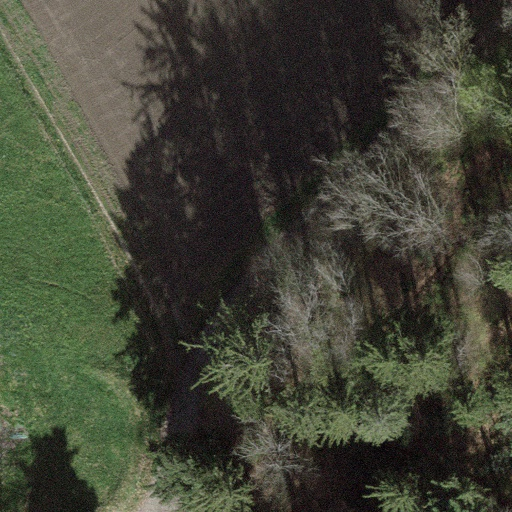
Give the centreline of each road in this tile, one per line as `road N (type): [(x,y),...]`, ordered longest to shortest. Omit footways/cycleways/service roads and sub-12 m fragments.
road 1 (track): [(156,511),(155,466),(194,367),(321,206),(511,16)]
road 2 (track): [(0,35),(70,174),(194,367)]
